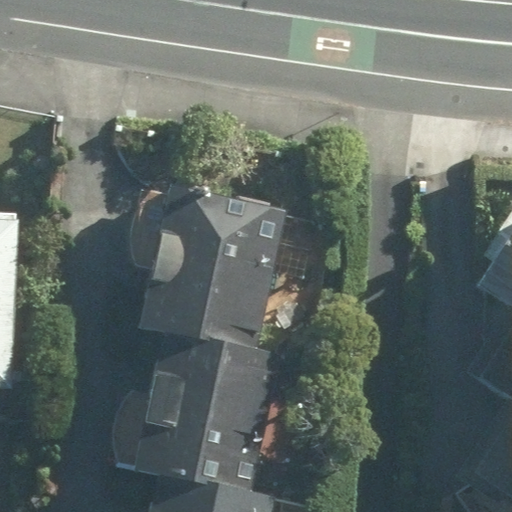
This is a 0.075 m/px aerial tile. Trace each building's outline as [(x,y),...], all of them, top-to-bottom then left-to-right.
[(156,180),(124,333),(256,347),(285,207),(156,180)] [(482,260),(466,289),(504,308),(461,372),(510,404),(468,474),(511,501),(511,203),(476,257),(482,260)] [(9,213),(0,213),(0,391),(4,392),(9,213)] [(275,354),(255,352),(159,342),(125,479),(154,483),(246,495),(247,496),(275,354)] [(154,483),(145,511),(271,511),(274,499),(247,496),(246,495),(154,483)]
